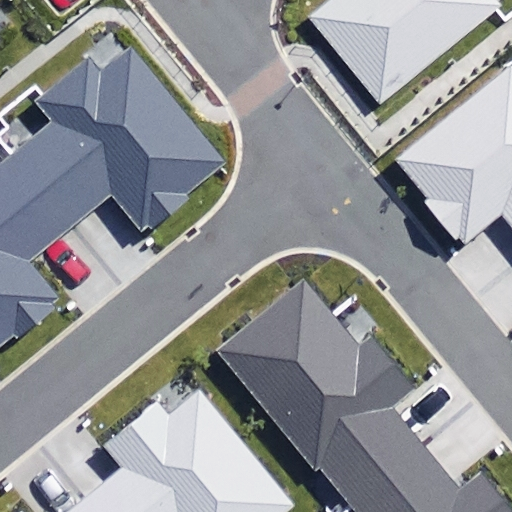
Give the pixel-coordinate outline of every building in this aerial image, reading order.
[(326,0),(308,15),(380,104),(503,6),(498,0),(326,0)] [(12,153),(72,226),(110,196),(140,232),(149,225),(152,228),(189,198),(186,194),(225,163),(131,47),(101,71),(89,57),(34,101),(51,121),(12,153)] [(504,213),(511,223),(511,64),(511,65),(394,158),(427,199),(424,201),(455,240),(459,236),(465,243),(504,213)] [(0,346),(14,334),(18,338),(55,308),(52,304),(59,298),(29,261),(72,226),(12,153),(0,163),(0,346)] [(351,504),(424,445),(393,407),(415,389),(372,336),(359,346),(304,278),(215,349),(314,471),(320,466),(351,504)] [(102,447),(120,469),(82,499),(92,511),(287,511),(295,506),(201,391),(168,417),(156,403),(102,447)] [(511,511),(511,505),(484,471),(461,490),(424,445),(351,504),(356,511),(511,511)] [(92,511),(82,499),(66,511),(92,511)]
